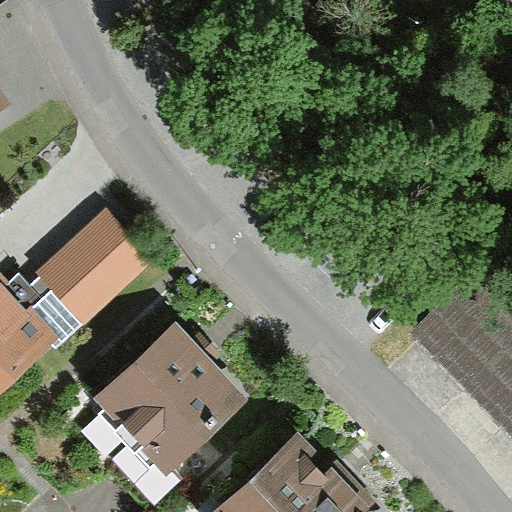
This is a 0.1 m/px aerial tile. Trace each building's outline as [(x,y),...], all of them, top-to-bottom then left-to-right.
[(0,397),(131,280),(79,222),(26,269),(16,258),(0,271),(0,397)] [(511,333),(453,271),(373,347),(511,492),(511,333)] [(174,318),(97,394),(165,462),(242,387),(174,318)] [(212,503),(219,511),(315,511),(340,490),(291,434),(212,503)] [(315,511),(359,511),(340,490),(315,511)]
